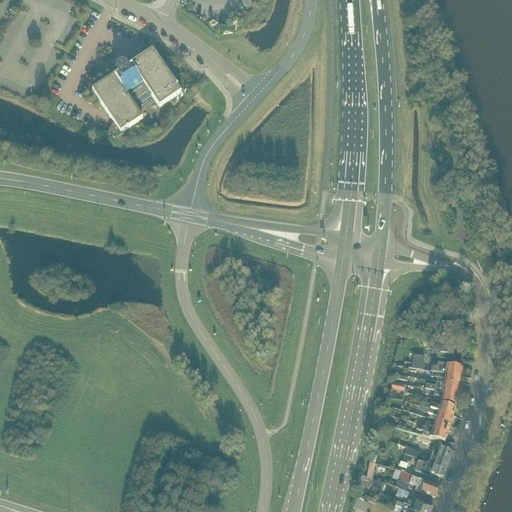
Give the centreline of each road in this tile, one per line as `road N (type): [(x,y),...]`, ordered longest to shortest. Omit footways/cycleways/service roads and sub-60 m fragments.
road 1 (unclassified): [(262,511),(266,457),(257,422),(182,291),(189,216)]
road 2 (primary): [(345,249),(294,511)]
road 3 (primary): [(331,511),(379,254)]
road 4 (primary): [(379,254),(387,123),(378,0)]
road 5 (primary): [(349,0),(354,121),(345,249)]
road 6 (residential): [(439,511),(478,403),(483,335),(475,283)]
road 7 (primary): [(189,216),(0,179)]
road 8 (unclassified): [(253,100),(194,46),(115,0)]
road 9 (primary): [(345,249),(189,216)]
road 10 (unclassified): [(189,216),(208,154),(253,100)]
